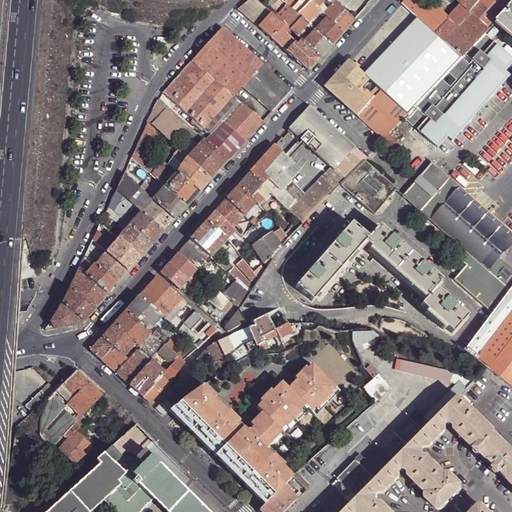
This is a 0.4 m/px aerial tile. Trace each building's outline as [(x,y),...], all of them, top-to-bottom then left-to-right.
[(259,27),(271,14),(258,2),(255,0),(251,0),(239,9),(242,12),(254,23),(259,27)] [(292,10),(298,15),(310,2),(308,0),(304,0),(299,6),(297,4),(292,10)] [(511,0),(456,0),(461,4),(449,18),(428,0),(405,0),(402,4),(418,19),(462,59),(485,35),(497,22),(511,6),(511,0)] [(335,1),(323,14),(325,16),(327,18),(343,33),(349,27),(355,20),(336,2),(335,1)] [(316,8),(310,2),(298,15),(301,18),(308,25),(320,11),(316,8)] [(511,6),(497,22),(511,35),(511,6)] [(291,9),(281,20),(274,14),(273,15),(284,25),(290,31),(301,18),(298,15),(292,10),(291,9)] [(271,39),(284,25),(273,15),(271,14),(259,27),(261,29),(266,34),(271,39)] [(308,25),(301,18),(290,31),(296,36),(297,37),(308,25)] [(321,21),(323,23),(315,31),(332,45),(338,39),(343,33),(327,18),(325,20),(324,19),(321,21)] [(409,116),(462,59),(418,19),(376,64),(361,50),(350,62),(365,75),(368,78),(381,90),(408,115),(409,116)] [(286,52),(294,42),(295,42),(294,41),(286,34),(288,32),(295,38),(296,36),(290,31),(284,25),(271,39),(274,41),(283,49),(286,52)] [(222,28),(163,92),(205,129),(234,96),(244,85),(262,64),(222,28)] [(315,31),(303,43),(320,58),(326,52),(332,45),(315,31)] [(511,63),(511,57),(485,35),(462,59),(409,116),(406,119),(414,127),(422,118),(427,122),(419,131),(438,148),(451,137),(449,135),(474,110),(479,114),(487,105),(482,101),(506,74),(504,72),(511,63)] [(303,43),(300,40),(298,42),(296,44),(294,42),(286,52),(299,64),(308,72),(315,63),(320,58),(303,43)] [(359,82),(365,75),(350,62),(342,71),(327,88),(344,104),(357,117),(370,103),(354,88),(359,82)] [(291,90),(262,64),(244,85),(272,111),(291,90)] [(362,84),(368,78),(365,75),(359,82),(362,84)] [(396,127),(408,115),(381,90),(370,103),(357,117),(384,140),(396,127)] [(234,96),(205,129),(211,135),(223,122),(224,123),(234,112),(236,113),(243,104),(234,96)] [(151,112),(148,120),(174,143),(186,128),(159,99),(158,98),(157,99),(156,102),(156,103),(156,104),(157,105),(154,109),(151,112)] [(234,112),(224,123),(245,142),(252,134),(263,122),(243,104),(236,113),(234,112)] [(309,107),(289,130),(291,131),(289,132),(293,135),(294,134),(324,161),(318,168),(324,174),(296,203),(289,211),(303,224),(341,185),(364,161),(366,159),(309,107)] [(147,122),(140,139),(149,147),(161,135),(147,122)] [(213,136),(207,142),(228,160),(235,152),(245,142),(224,123),(223,122),(211,135),(213,136)] [(405,135),(396,127),(384,140),(382,142),(390,150),(405,135)] [(203,138),(199,134),(195,139),(199,142),(203,138)] [(140,139),(132,157),(164,187),(177,173),(172,169),(170,172),(160,164),(158,166),(144,153),(149,147),(140,139)] [(206,141),(189,160),(211,179),(219,170),(228,160),(207,142),(206,141)] [(283,190),(300,170),(274,146),(250,173),(263,185),(275,198),(281,191),(282,192),(283,190)] [(187,158),(180,152),(176,156),(183,162),(187,158)] [(189,160),(177,173),(198,193),(204,187),(211,179),(189,160)] [(396,190),(364,161),(341,185),(375,214),(396,190)] [(511,288),(511,230),(433,162),(403,197),(467,252),(460,260),(467,266),(455,280),(493,314),(511,288)] [(164,187),(186,206),(192,200),(198,193),(177,173),(164,187)] [(263,185),(250,173),(242,182),(238,186),(256,203),(258,206),(263,201),(255,193),(263,185)] [(124,174),(116,190),(141,212),(153,199),(124,174)] [(244,216),(256,203),(238,186),(229,196),(226,199),(244,216)] [(180,213),(186,206),(164,187),(153,199),(174,219),(180,213)] [(116,190),(108,207),(129,225),(141,212),(116,190)] [(275,198),(289,211),(296,203),(283,190),(282,192),(281,191),(275,198)] [(153,199),(141,212),(163,232),(170,225),(174,219),(153,199)] [(244,235),(235,227),(244,216),(226,199),(217,209),(215,212),(235,231),(242,238),(244,235)] [(141,212),(129,225),(151,245),(157,239),(163,232),(141,212)] [(236,251),(237,254),(240,251),(238,249),(241,245),(231,235),(235,231),(215,212),(208,220),(206,221),(227,240),(236,251)] [(211,258),(227,240),(206,221),(197,232),(190,239),(211,258)] [(367,244),(364,242),(368,238),(352,223),(296,286),(313,301),(318,295),(321,297),(367,244)] [(129,225),(118,238),(139,258),(145,252),(151,245),(129,225)] [(367,244),(371,248),(368,250),(425,300),(435,288),(442,281),(379,225),(368,238),(364,242),(367,244)] [(270,259),(281,247),(277,242),(287,235),(280,226),(271,233),(252,246),(264,265),(267,267),(271,260),(270,259)] [(112,234),(101,248),(105,252),(118,238),(115,236),(112,234)] [(118,238),(105,252),(127,272),(133,266),(139,258),(118,238)] [(92,240),(85,256),(90,260),(100,247),(92,240)] [(242,253),(245,257),(246,257),(248,258),(251,257),(252,254),(251,252),(249,248),(242,253)] [(105,252),(94,264),(116,284),(122,278),(127,272),(105,252)] [(200,275),(195,271),(177,254),(165,266),(159,273),(178,290),(186,281),(191,285),(200,275)] [(85,256),(78,269),(85,275),(94,264),(90,260),(85,256)] [(255,285),(259,280),(242,259),(237,266),(255,285)] [(228,273),(229,274),(234,269),(227,262),(220,266),(223,269),(226,271),(228,273)] [(94,264),(85,275),(107,294),(112,288),(116,284),(94,264)] [(78,269),(69,288),(94,309),(99,303),(107,294),(85,275),(78,269)] [(250,293),(254,288),(234,269),(229,274),(232,277),(236,281),(248,292),(250,293)] [(190,315),(183,322),(175,315),(186,303),(156,277),(145,289),(139,296),(162,316),(178,331),(183,324),(186,321),(191,315),(190,315)] [(235,307),(248,292),(236,281),(223,295),(228,301),(235,307)] [(62,304),(82,322),(88,316),(94,309),(69,288),(62,304)] [(435,288),(425,300),(421,305),(427,311),(425,313),(444,330),(446,328),(452,333),(467,316),(435,288)] [(511,288),(493,314),(463,352),(484,368),(511,390),(511,288)] [(219,312),(228,301),(223,295),(216,289),(206,300),(219,312)] [(148,331),(162,316),(139,296),(131,305),(125,311),(148,331)] [(81,323),(82,322),(62,304),(50,322),(55,330),(80,325),(81,323)] [(245,323),(239,310),(223,329),(227,333),(228,333),(245,323)] [(138,346),(150,333),(148,331),(125,311),(119,318),(114,324),(136,343),(138,346)] [(191,315),(186,321),(187,322),(193,315),(201,322),(204,319),(195,311),(193,314),(191,315)] [(261,345),(259,347),(258,345),(263,342),(261,338),(274,331),(265,315),(251,323),(253,325),(254,327),(247,329),(254,341),(250,341),(256,351),(260,349),(263,348),(261,345)] [(46,332),(55,330),(50,322),(45,330),(46,332)] [(218,331),(209,323),(196,336),(183,324),(178,331),(190,342),(198,348),(199,350),(218,331)] [(128,352),(136,343),(114,324),(106,332),(102,337),(113,347),(128,360),(132,355),(128,352)] [(292,332),(288,324),(274,331),(279,339),(292,332)] [(183,361),(198,348),(190,342),(182,351),(157,329),(152,335),(156,338),(164,345),(177,356),(183,361)] [(239,333),(227,338),(234,352),(243,345),(250,341),(254,341),(247,329),(239,333)] [(357,349),(378,338),(370,333),(354,334),(354,341),(357,349)] [(101,360),(113,347),(102,337),(98,341),(90,350),(96,356),(101,360)] [(160,350),(164,345),(156,338),(152,343),(160,350)] [(223,340),(218,342),(226,357),(234,352),(227,338),(223,340)] [(212,346),(206,351),(212,361),(217,361),(221,360),(226,357),(218,342),(212,346)] [(171,363),(177,356),(164,345),(160,350),(157,353),(167,361),(167,360),(171,363)] [(116,373),(128,360),(113,347),(101,360),(109,367),(116,373)] [(124,380),(129,385),(149,363),(136,351),(132,355),(128,360),(116,373),(124,380)] [(192,366),(180,384),(184,387),(201,365),(205,362),(212,361),(206,351),(192,366)] [(185,363),(183,361),(177,356),(171,363),(171,364),(165,370),(160,376),(169,383),(172,379),(185,363)] [(160,376),(165,370),(163,368),(162,370),(151,361),(149,363),(129,385),(137,392),(143,397),(160,376)] [(425,417),(432,424),(459,398),(467,389),(451,383),(453,375),(448,372),(398,361),(395,371),(445,383),(455,387),(425,417)] [(270,390),(259,401),(260,402),(256,407),(261,412),(249,424),(253,427),(249,431),(245,431),(237,423),(239,421),(228,411),(226,413),(212,399),(214,397),(203,386),(174,407),(172,409),(169,411),(172,413),(193,435),(212,453),(227,469),(243,484),(255,496),(263,505),(283,485),(288,481),(291,477),(282,467),(283,466),(272,455),(271,457),(266,452),(269,443),(281,432),(279,430),(284,426),(286,427),(301,412),(299,410),(304,406),(308,411),(310,412),(314,408),(316,409),(331,393),(330,392),(334,387),(311,364),(307,369),(305,367),(294,378),(296,380),(287,389),(280,382),(271,391),(270,390)] [(69,403),(80,414),(75,419),(77,421),(104,395),(99,392),(83,378),(78,373),(65,385),(76,396),(69,403)] [(365,391),(376,402),(391,389),(378,374),(373,378),(376,381),(365,391)] [(467,389),(474,382),(454,374),(453,375),(451,383),(467,389)] [(151,404),(169,383),(160,376),(143,397),(147,401),(151,404)] [(58,391),(69,403),(76,396),(65,385),(58,391)] [(314,417),(339,391),(334,387),(330,392),(331,393),(316,409),(314,408),(310,412),(314,417)] [(389,511),(382,504),(378,504),(375,501),(376,498),(378,495),(384,494),(400,478),(400,473),(403,470),(406,470),(409,473),(409,477),(426,494),(426,499),(437,510),(441,510),(449,502),(449,501),(448,500),(451,496),(452,497),(453,497),(461,490),(461,485),(450,475),(446,475),(445,475),(428,458),(424,458),(421,455),(421,452),(425,449),(430,449),(446,432),(446,428),(448,424),(452,424),(455,427),(454,431),(479,455),(480,454),(494,468),(493,469),(499,475),(500,474),(511,485),(511,452),(492,433),(494,432),(459,398),(432,424),(409,448),(395,463),(345,511),(389,511)] [(163,416),(169,411),(172,409),(174,407),(167,399),(156,409),(163,416)] [(284,435),(308,411),(304,406),(299,410),(301,412),(286,427),(284,426),(279,430),(281,432),(284,435)] [(418,410),(394,434),(409,448),(432,424),(425,417),(418,410)] [(137,425),(130,419),(119,429),(125,435),(137,425)] [(81,427),(76,422),(71,427),(76,432),(81,427)] [(76,432),(71,427),(64,434),(69,439),(76,432)] [(76,432),(69,439),(61,449),(77,464),(93,447),(76,432)] [(103,461),(47,511),(90,511),(104,499),(115,511),(139,511),(152,499),(165,511),(208,511),(145,450),(137,458),(142,463),(135,471),(130,467),(125,472),(115,463),(120,457),(111,448),(100,458),(103,461)] [(380,448),(367,461),(361,456),(338,480),(343,485),(323,506),(329,511),(345,511),(395,463),(380,448)] [(288,481),(301,494),(305,489),(292,476),(291,477),(288,481)] [(260,511),(282,511),(296,498),(283,485),(263,505),(258,510),(260,511)]
